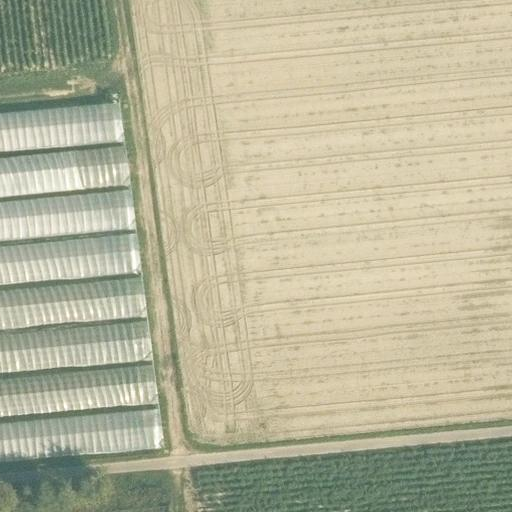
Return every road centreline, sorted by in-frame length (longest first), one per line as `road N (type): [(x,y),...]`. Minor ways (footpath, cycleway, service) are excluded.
road 1 (track): [(511,432),(0,479)]
road 2 (track): [(121,0),(174,462)]
